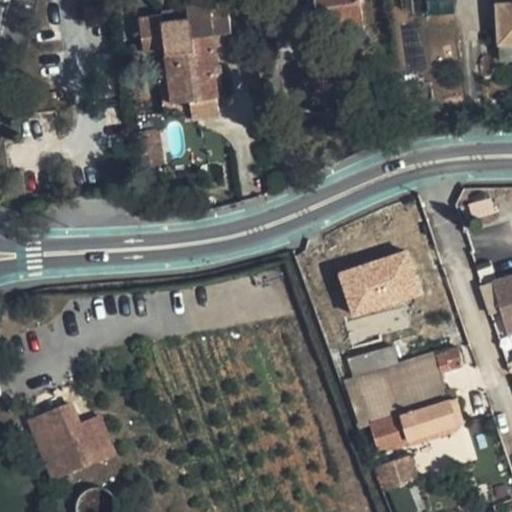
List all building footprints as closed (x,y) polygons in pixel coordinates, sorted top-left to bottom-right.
[(360,0),(316,0),(319,25),(329,24),(339,22),(340,32),(364,29),(360,0)] [(511,0),(494,0),(495,3),(497,3),(499,44),(511,43),(511,0)] [(228,3),(188,8),(190,20),(164,23),(163,15),(140,18),(144,52),(165,48),(173,104),(191,102),(193,120),(221,116),(216,73),(215,66),(218,65),(217,54),(214,36),(233,33),(228,3)] [(189,12),(163,15),(164,23),(190,20),(189,12)] [(339,22),(329,24),(331,34),(340,32),(339,22)] [(233,33),(214,36),(217,54),(236,51),(233,33)] [(511,43),(499,44),(499,60),(511,59),(511,43)] [(218,65),(215,66),(216,73),(224,72),(223,64),(218,65)] [(170,79),(160,81),(164,116),(192,112),(191,102),(173,104),(170,79)] [(156,132),(138,135),(141,156),(160,153),(156,132)] [(160,153),(141,156),(143,168),(162,165),(160,153)] [(360,315),(435,293),(422,248),(347,269),(360,315)] [(511,276),(493,282),(508,334),(511,333),(511,276)] [(494,283),(482,287),(491,314),(502,311),(494,283)] [(393,346),(348,359),(361,397),(363,396),(372,425),(370,425),(379,452),(465,425),(457,398),(450,400),(442,373),(463,366),(458,347),(399,365),(393,346)] [(454,389),(447,391),(450,400),(457,398),(454,389)] [(115,453),(100,418),(81,426),(72,404),(30,422),(53,478),(115,453)] [(410,455),(376,467),(384,491),(418,480),(410,455)] [(402,485),(387,490),(396,511),(417,511),(425,509),(414,484),(404,489),(402,485)]
